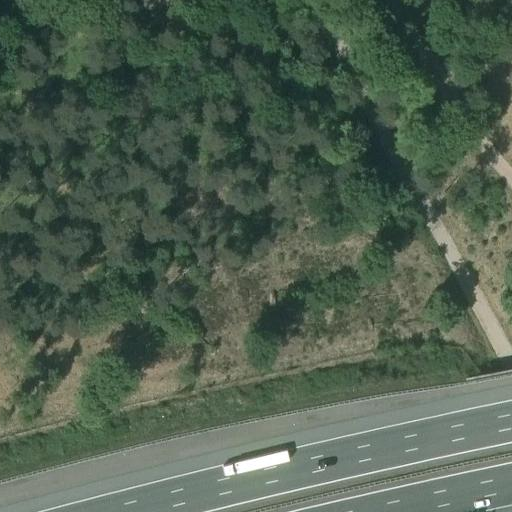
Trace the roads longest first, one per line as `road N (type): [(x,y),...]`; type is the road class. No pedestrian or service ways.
road 1 (track): [(312,0),(511,368)]
road 2 (motorway): [(511,422),(113,511)]
road 3 (track): [(391,0),(452,109),(511,178)]
road 4 (track): [(0,45),(173,0)]
road 5 (motorway): [(375,511),(511,483)]
